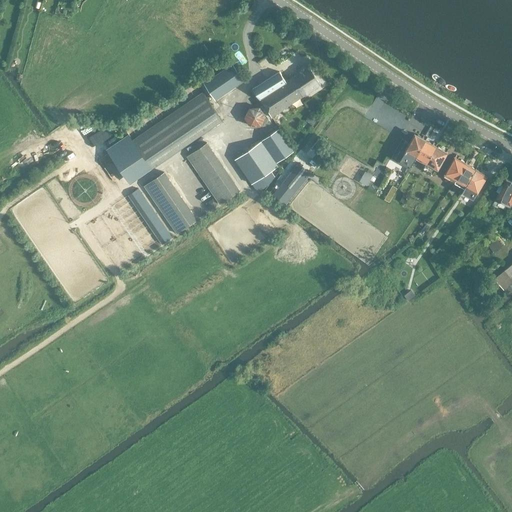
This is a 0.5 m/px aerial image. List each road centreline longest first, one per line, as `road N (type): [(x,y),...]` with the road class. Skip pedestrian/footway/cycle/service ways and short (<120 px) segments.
road 1 (track): [(144,171),(80,221),(122,292),(0,376)]
road 2 (tertiary): [(511,146),(271,0)]
